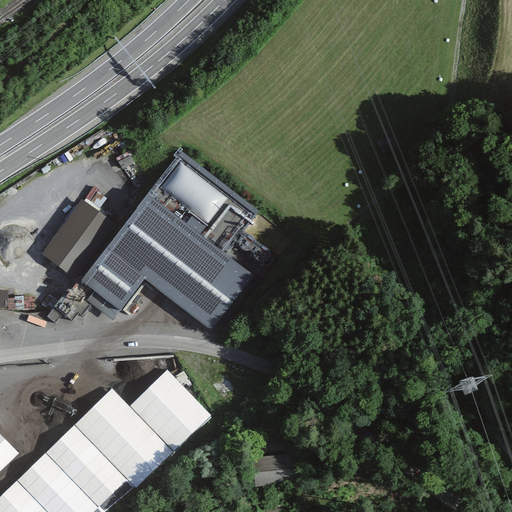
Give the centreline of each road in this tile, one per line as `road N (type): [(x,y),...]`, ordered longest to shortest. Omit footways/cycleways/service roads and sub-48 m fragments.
road 1 (track): [(469,511),(456,487),(254,316),(263,296),(328,246),(441,124),(464,0)]
road 2 (residential): [(0,356),(130,341),(248,359),(303,385),(471,511)]
road 3 (motorway): [(0,171),(151,67),(224,0)]
road 4 (motorway): [(188,0),(121,60),(0,145)]
road 5 (track): [(511,278),(481,348),(490,417),(511,454)]
